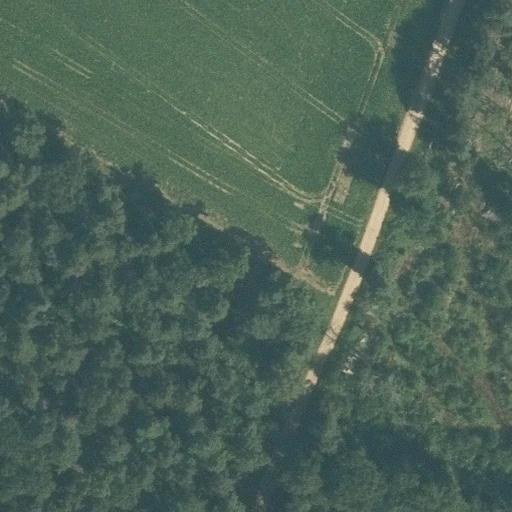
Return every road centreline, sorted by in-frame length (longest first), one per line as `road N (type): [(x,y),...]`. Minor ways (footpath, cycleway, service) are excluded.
road 1 (track): [(456,0),(261,511)]
road 2 (track): [(155,511),(0,429)]
